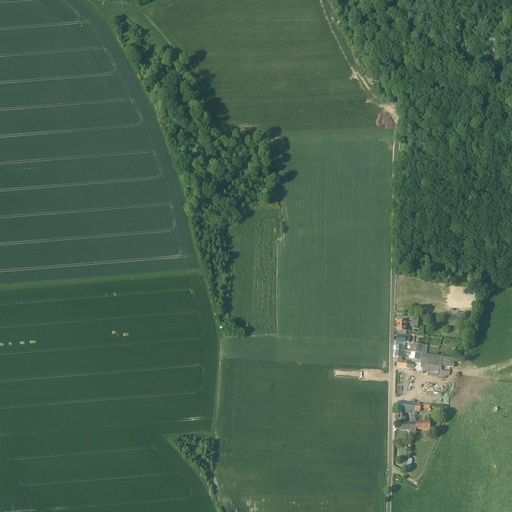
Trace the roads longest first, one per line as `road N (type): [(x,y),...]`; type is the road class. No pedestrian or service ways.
road 1 (track): [(420,0),(397,131),(393,282)]
road 2 (residential): [(393,282),(390,467)]
road 3 (track): [(511,180),(431,158),(395,169)]
road 4 (track): [(394,230),(511,252)]
